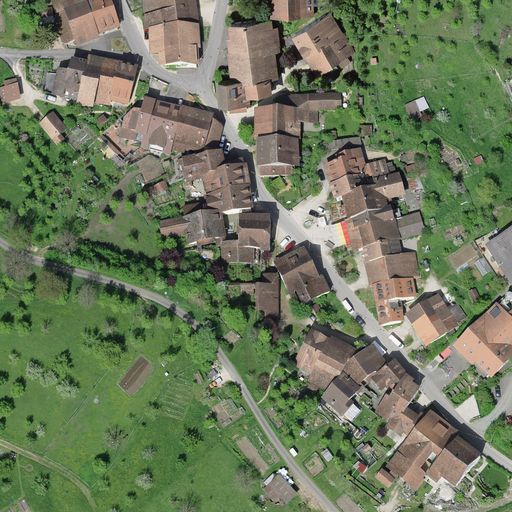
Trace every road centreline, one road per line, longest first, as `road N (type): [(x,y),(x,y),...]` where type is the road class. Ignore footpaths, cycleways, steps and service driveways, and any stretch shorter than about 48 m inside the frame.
road 1 (track): [(0,241),(52,267),(178,308),(215,344),(334,511)]
road 2 (tertiary): [(469,437),(269,199),(204,85)]
road 3 (residential): [(147,61),(93,50),(0,52)]
